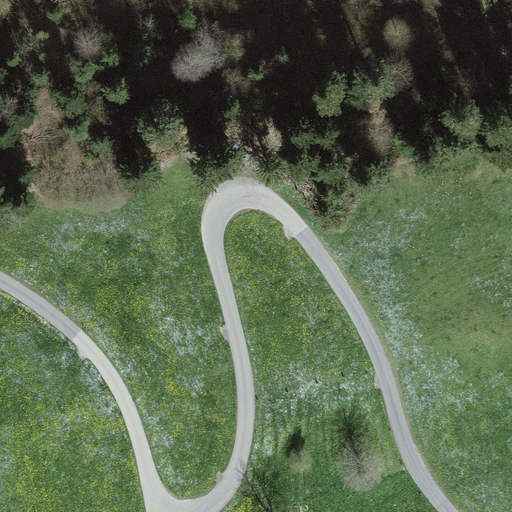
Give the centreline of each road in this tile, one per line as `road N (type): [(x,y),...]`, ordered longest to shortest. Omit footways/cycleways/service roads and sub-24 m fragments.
road 1 (unclassified): [(195,511),(224,489),(244,443),(245,385),(214,238),(218,212),(248,195),(286,215),(334,276),(374,347),(411,460),(448,511)]
road 2 (unclassified): [(0,288),(82,339),(124,402),(153,511)]
road 3 (track): [(357,0),(511,12)]
